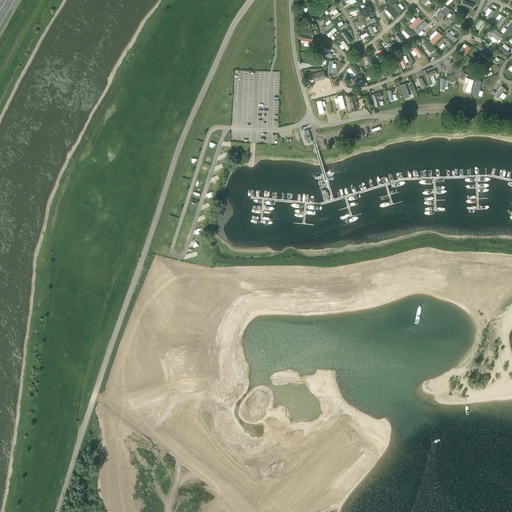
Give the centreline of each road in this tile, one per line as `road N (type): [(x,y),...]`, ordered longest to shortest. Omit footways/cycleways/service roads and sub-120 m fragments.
road 1 (unclassified): [(57,511),(194,108),(250,0)]
road 2 (unclassified): [(292,0),(312,119)]
